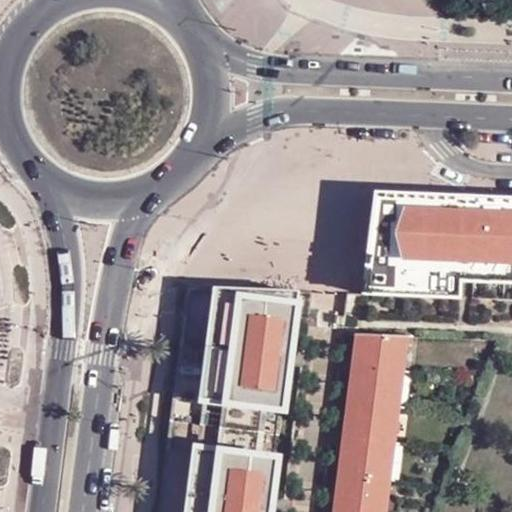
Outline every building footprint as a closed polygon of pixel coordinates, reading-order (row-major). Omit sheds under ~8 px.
[(421,198),(373,196),(360,296),(445,299),(457,300),(511,302),(511,201),(473,200),(473,206),(461,206),(461,200),(421,198)] [(214,289),(184,288),(156,511),(267,511),(269,498),(274,461),(280,411),(286,367),(288,352),(292,317),(308,319),(311,293),(214,289)] [(402,338),(355,336),(352,359),(358,359),(358,368),(398,373),(402,338)] [(398,373),(358,368),(357,376),(350,375),(347,403),(393,409),(398,373)] [(347,403),(343,432),(350,433),(349,441),(389,445),(393,409),(347,403)] [(348,449),(341,448),(338,477),(384,483),(389,445),(349,441),(348,449)] [(338,477),(334,505),(340,506),(339,511),(380,511),(384,483),(338,477)]
